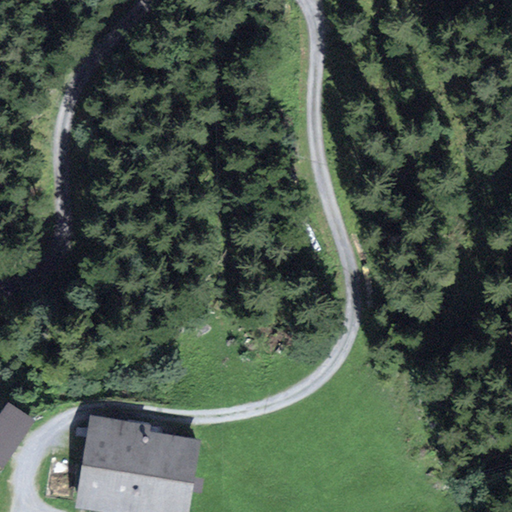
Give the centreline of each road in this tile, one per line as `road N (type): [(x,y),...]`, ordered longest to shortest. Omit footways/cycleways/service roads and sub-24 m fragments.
road 1 (track): [(21,498),(25,464),(61,421),(87,410),(193,419),(242,413),(290,397),(323,375),(342,348),(354,315),(354,278),(316,141),(318,43),(309,0)]
road 2 (track): [(154,0),(67,99),(57,252),(28,281),(0,284)]
